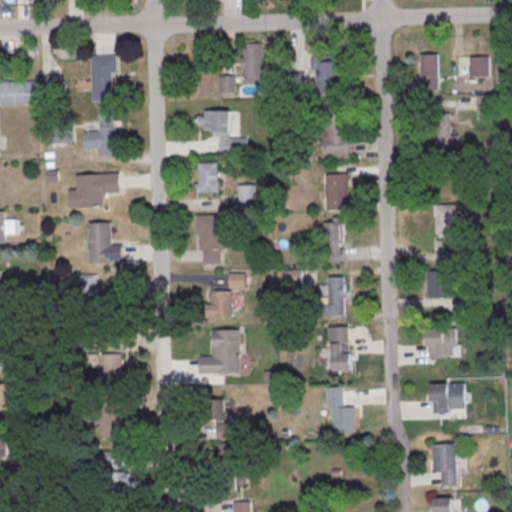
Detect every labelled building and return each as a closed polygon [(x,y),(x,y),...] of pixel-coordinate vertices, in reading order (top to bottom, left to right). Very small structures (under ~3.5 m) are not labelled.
[(243,75),(263,75),(263,43),(244,42),(243,75)] [(439,53),(421,53),(421,89),(439,89),(439,53)] [(92,57),(117,56),(118,73),(113,73),(114,100),(93,101),(92,57)] [(471,59),(490,58),(491,75),(471,76),(471,59)] [(316,59),(316,92),(341,92),(341,59),(316,59)] [(501,59),(511,59),(511,84),(501,84),(501,59)] [(220,92),(236,92),(236,75),(220,75),(220,92)] [(66,80),(48,81),(48,102),(67,101),(66,80)] [(0,105),(39,104),(38,81),(0,82),(0,105)] [(478,96),(497,96),(497,113),(478,113),(478,96)] [(84,149),(84,132),(100,132),(100,107),(115,106),(117,155),(102,155),(101,148),(84,149)] [(198,133),(221,133),(221,153),(247,153),(247,136),(231,136),(231,110),(198,110),(198,133)] [(432,113),(451,113),(451,135),(460,135),(460,148),(433,148),(432,113)] [(75,142),(74,124),(50,125),(51,143),(75,142)] [(324,156),(349,156),(349,126),(324,126),(324,156)] [(200,163),(219,162),(220,192),(197,193),(197,184),(200,184),(200,163)] [(49,171),(59,171),(60,182),(49,182),(49,171)] [(77,175),(121,172),(122,191),(107,192),(107,196),(105,196),(105,207),(71,209),(70,189),(78,189),(77,175)] [(327,174),(349,174),(350,209),(328,210),(327,174)] [(258,185),(239,185),(239,209),(258,209),(258,185)] [(435,205),(457,204),(458,220),(464,220),(464,236),(458,236),(459,254),(437,254),(437,240),(445,240),(445,233),(437,234),(437,217),(435,217),(435,205)] [(197,214),(225,214),(226,250),(223,250),(223,264),(206,264),(205,250),(202,250),(201,235),(197,235),(197,214)] [(344,260),(344,218),(325,218),(325,260),(344,260)] [(91,262),(89,223),(112,222),(113,245),(123,245),(124,261),(91,262)] [(462,247),(481,247),(481,264),(462,264),(462,247)] [(454,298),(454,271),(428,271),(428,298),(454,298)] [(113,319),(93,320),(92,292),(80,292),(80,275),(98,275),(98,296),(113,295),(113,319)] [(323,281),(345,281),(346,316),(324,317),(323,281)] [(232,290),(208,290),(208,317),(232,317),(232,290)] [(3,310),(3,291),(19,291),(19,310),(3,310)] [(467,298),(487,297),(487,314),(468,314),(467,298)] [(330,326),(330,370),(351,370),(351,326),(330,326)] [(428,329),(457,328),(457,345),(451,346),(452,354),(446,355),(446,357),(430,358),(430,346),(428,346),(428,329)] [(214,330),(242,329),(243,373),(201,374),(201,357),(215,356),(214,330)] [(100,348),(99,331),(120,330),(120,347),(100,348)] [(0,370),(8,370),(7,345),(0,345),(0,370)] [(100,380),(100,354),(123,354),(124,380),(100,380)] [(432,384),(466,383),(467,409),(450,410),(450,413),(435,413),(434,401),(433,401),(432,384)] [(0,412),(0,385),(11,385),(11,412),(0,412)] [(328,388),(344,387),(345,407),(357,407),(357,432),(333,433),(333,409),(328,409),(328,388)] [(119,410),(119,394),(101,394),(101,411),(119,410)] [(225,399),(207,399),(207,420),(225,420),(225,399)] [(119,410),(127,410),(128,424),(125,424),(125,436),(101,437),(101,411),(119,410)] [(234,424),(218,423),(218,438),(233,438),(234,424)] [(0,457),(9,457),(9,432),(0,432),(0,457)] [(216,444),(235,443),(237,490),(218,490),(216,444)] [(457,444),(433,445),(434,470),(442,470),(442,485),(458,485),(457,444)] [(101,468),(101,452),(118,452),(118,468),(101,468)] [(106,494),(105,472),(125,472),(125,475),(130,475),(130,486),(125,486),(126,494),(106,494)] [(0,506),(13,506),(13,480),(0,480),(0,506)] [(453,511),(453,498),(435,498),(435,511),(453,511)] [(251,511),(251,501),(233,501),(232,511),(251,511)]
